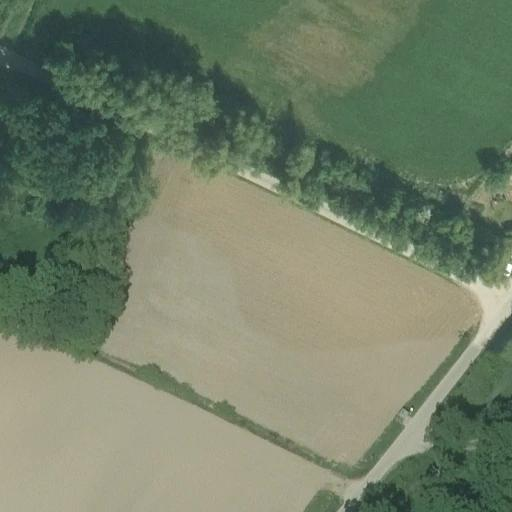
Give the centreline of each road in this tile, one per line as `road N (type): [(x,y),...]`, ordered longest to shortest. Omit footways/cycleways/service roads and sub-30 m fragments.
road 1 (unclassified): [(0,57),(510,299)]
road 2 (unclassified): [(510,299),(351,511)]
